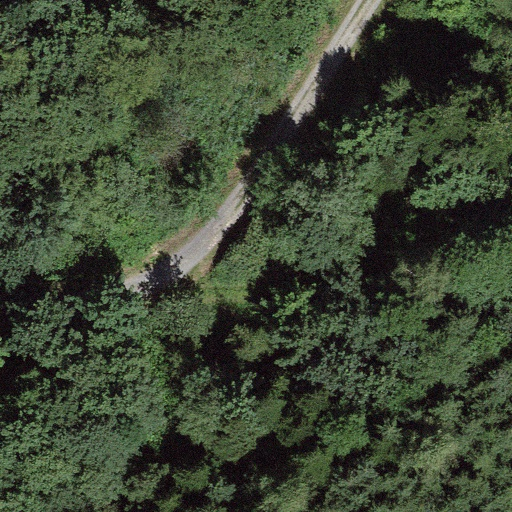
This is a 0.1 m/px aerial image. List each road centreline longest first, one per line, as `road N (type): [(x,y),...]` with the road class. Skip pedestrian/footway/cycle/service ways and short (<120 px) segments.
road 1 (track): [(0,313),(164,288),(296,140),(383,0)]
road 2 (track): [(511,224),(363,270),(246,287),(164,288)]
